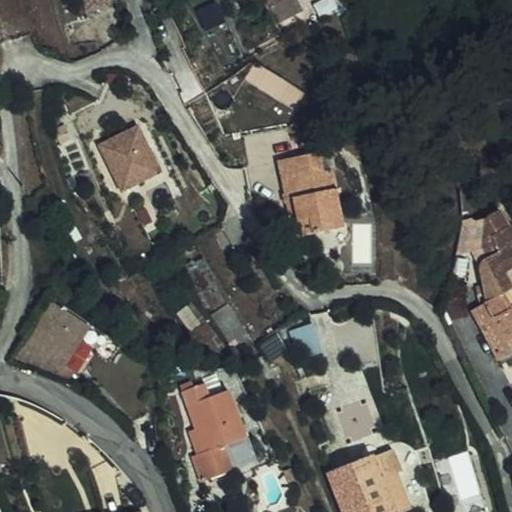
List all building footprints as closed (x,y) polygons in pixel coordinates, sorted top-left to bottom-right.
[(303,16),(294,0),(266,0),(280,28),(303,16)] [(207,27),(226,18),(218,2),(199,12),(207,27)] [(247,83),(298,103),(305,85),(254,65),(247,83)] [(152,171),(138,143),(130,126),(93,148),(116,190),(136,180),(152,171)] [(147,138),(138,143),(152,171),(136,180),(142,191),(166,177),(147,138)] [(318,169),(314,148),(276,156),(282,190),(290,189),(299,232),(339,225),(328,167),(318,169)] [(511,289),(500,266),(511,260),(511,219),(506,222),(497,204),(480,213),(470,242),(473,243),(474,253),(465,254),(483,291),(480,293),(487,307),(476,313),(472,315),(504,379),(511,376),(511,289)] [(16,356),(51,365),(61,370),(91,328),(55,302),(16,356)] [(240,336),(227,307),(211,315),(223,343),(240,336)] [(302,354),(323,350),(316,322),(295,327),(302,354)] [(191,438),(201,464),(224,454),(218,438),(226,435),(223,426),(244,418),(224,372),(184,388),(194,411),(188,414),(196,436),(191,438)] [(22,464),(29,463),(21,415),(10,417),(15,441),(22,464)] [(0,419),(0,467),(22,464),(15,441),(10,417),(0,419)] [(218,438),(224,454),(232,451),(226,435),(218,438)] [(383,450),(368,456),(326,472),(334,492),(347,487),(357,511),(395,511),(406,508),(392,472),(383,450)]
